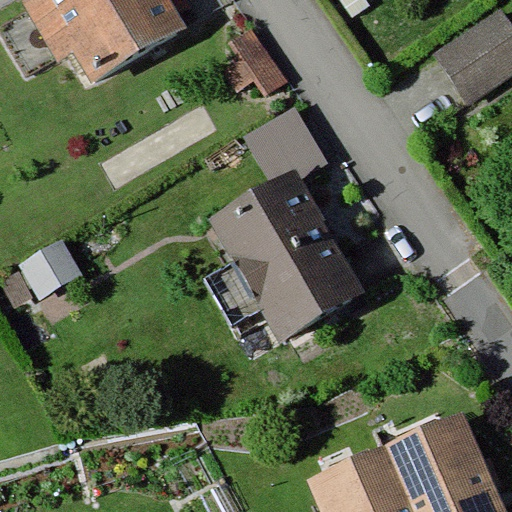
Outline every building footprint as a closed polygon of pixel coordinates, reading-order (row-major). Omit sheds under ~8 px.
[(29,0),(27,2),(64,62),(76,55),(93,84),(194,23),(179,0),(29,0)] [(511,11),(510,6),(433,42),(460,99),(511,75),(511,11)] [(302,166),(216,216),(289,340),(375,289),(302,166)] [(41,286),(78,263),(61,237),(25,260),(41,286)] [(511,511),(511,507),(469,410),(310,479),(324,511),(511,511)]
